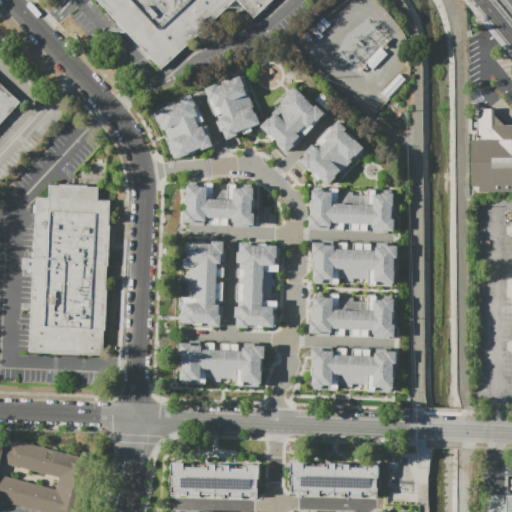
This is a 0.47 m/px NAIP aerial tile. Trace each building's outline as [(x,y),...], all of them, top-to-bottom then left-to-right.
[(91,0),(104,13),(106,11),(117,22),(107,31),(122,32),(159,72),(236,0),(253,19),(263,9),(265,10),(266,9),(267,8),(268,7),(267,6),(273,0),(91,0)] [(330,25),(325,28),(320,22),(319,21),(324,17),(330,25)] [(325,28),(321,32),(316,26),(320,22),(325,28)] [(388,53),(372,70),(365,63),(380,46),(388,53)] [(405,79),(387,98),(381,93),(399,73),(405,79)] [(205,88),(216,84),(217,86),(229,81),(228,80),(240,76),(240,78),(244,76),(250,91),(248,92),(254,107),(252,108),(254,113),(256,112),(261,124),(251,128),(252,130),(243,134),(243,132),(237,135),(237,136),(226,140),(222,131),(221,132),(217,122),(220,120),(220,119),(222,118),(221,114),(215,116),(214,115),(213,116),(206,101),(208,100),(207,98),(209,98),(205,88)] [(0,83),(20,102),(0,124),(0,83)] [(296,89),(305,97),(304,98),(314,107),(317,104),(325,112),(318,120),(319,121),(318,122),(319,123),(308,135),(306,134),(305,136),(301,132),(299,135),(300,136),(299,138),(303,141),(295,149),(293,147),(287,154),(277,145),(277,144),(273,141),(272,142),(265,136),(267,134),(260,127),(268,118),(269,119),(273,114),(272,113),(283,101),(284,103),(289,98),(288,97),(296,89)] [(315,100),(322,92),(333,102),(326,110),(315,100)] [(153,113),(181,101),(180,99),(191,94),(203,122),(198,124),(200,127),(203,126),(203,127),(207,126),(211,135),(209,136),(213,146),(202,150),(187,156),(187,154),(176,159),(176,158),(174,158),(171,151),(173,150),(165,129),(160,130),(153,113)] [(511,191),(479,191),(479,187),(471,187),(471,140),(481,140),(481,135),(478,135),(478,109),(493,109),(493,114),(504,125),(511,125),(511,191)] [(327,185),(320,178),(318,181),(311,175),(312,174),(310,171),(309,172),(298,162),(305,155),(303,153),(311,144),(313,146),(317,142),(316,141),(329,127),(330,128),(337,121),(344,127),(345,126),(348,128),(345,131),(349,135),(350,134),(354,138),(356,137),(364,144),(362,146),(363,147),(362,149),(364,151),(352,164),(350,162),(342,170),(343,171),(341,174),(338,172),(336,174),(337,175),(327,185)] [(0,138),(0,128),(6,122),(11,127),(0,138)] [(254,227),(244,226),(244,228),(233,228),(233,224),(232,224),(232,219),(228,219),(228,226),(209,225),(209,218),(206,218),(206,222),(204,222),(204,227),(193,226),(193,224),(183,224),(183,211),(187,211),(187,197),(186,197),(187,185),(198,186),(198,187),(204,187),(205,183),(213,184),(213,189),(220,189),(220,184),(252,185),(252,188),(254,188),(253,198),(254,198),(253,214),(254,214),(254,227)] [(33,276),(33,270),(20,270),(21,258),(33,259),(35,198),(49,198),(49,186),(60,186),(60,185),(87,186),(87,187),(101,188),(100,200),(109,200),(106,278),(33,276)] [(316,187),(338,187),(337,203),(366,204),(367,189),(393,190),(393,203),(394,204),(393,230),(384,230),(384,233),(372,232),(372,228),(367,228),(367,235),(356,235),(357,231),(348,231),(349,229),(344,228),(344,231),(334,231),(334,228),(329,228),(329,231),(318,230),(318,228),(308,227),(309,216),(312,216),(312,203),(311,203),(311,190),(312,190),(312,189),(316,187)] [(183,323),(183,321),(180,321),(181,297),(188,297),(189,283),(185,283),(185,275),(189,275),(189,268),(181,268),(181,263),(183,263),(183,260),(187,260),(187,254),(186,254),(186,242),(199,242),(199,243),(212,244),(212,241),(223,241),(223,250),(225,251),(225,262),(222,262),(221,268),(224,268),(223,277),(216,277),(216,282),(223,282),(222,301),(215,301),(215,305),(219,305),(219,307),(223,307),(223,311),(222,311),(222,318),(221,317),(221,320),(220,320),(220,327),(204,326),(204,325),(190,325),(190,324),(183,323)] [(239,242),(251,242),(251,243),(267,244),(266,245),(277,246),(277,247),(280,248),(280,255),(279,255),(279,272),(272,272),(272,278),(275,278),(275,287),(271,287),(271,300),(277,300),(277,309),(278,309),(277,317),(277,323),(276,323),(276,326),(272,326),(272,327),(263,326),(263,328),(248,327),(248,328),(236,327),(236,315),(239,316),(239,306),(242,306),(242,302),(236,302),(236,283),(243,283),(243,279),(236,279),(237,268),(244,268),(244,265),(236,265),(237,249),(239,249),(239,242)] [(397,245),(397,258),(396,257),(395,265),(393,265),(393,271),(394,271),(394,284),(392,283),(392,287),(375,286),(375,285),(367,285),(367,279),(354,279),(354,281),(344,281),(344,278),(339,278),(339,283),(323,283),(323,284),(314,284),(314,280),(311,280),(312,242),(324,243),(324,245),(334,245),(333,249),(338,249),(338,242),(348,242),(348,249),(352,249),(353,242),(371,243),(371,250),(375,250),(375,247),(376,247),(376,243),(387,243),(387,244),(397,245)] [(33,276),(106,278),(104,356),(30,353),(33,276)] [(393,297),(393,309),(395,309),(393,337),(384,337),(384,339),(374,338),(374,336),(368,336),(368,338),(349,337),(349,335),(345,335),(345,337),(335,337),(335,335),(330,334),(330,337),(318,336),(318,334),(309,334),(310,322),(312,322),(312,309),(311,309),(312,296),(315,296),(315,293),(339,294),(338,309),(345,309),(345,310),(359,311),(360,310),(368,310),(368,296),(393,297)] [(179,342),(191,343),(191,345),(202,346),(202,350),(205,350),(205,343),(215,344),(214,350),(220,350),(221,344),(237,344),(237,351),(242,351),(242,347),(252,347),(252,345),(265,346),(265,359),(263,359),(262,374),(261,386),(234,385),(235,379),(221,379),(221,382),(212,382),(212,379),(206,378),(206,384),(179,383),(180,368),(181,368),(182,355),(179,355),(179,342)] [(311,348),(323,348),(323,351),(333,351),(333,355),(337,355),(338,349),(347,349),(347,356),(352,356),(352,349),(370,349),(370,356),(374,356),(374,353),(384,353),(384,351),(396,351),(396,364),(393,364),(393,370),(395,370),(394,379),(392,379),(392,390),(391,390),(391,393),(383,393),(383,390),(380,389),(380,388),(375,388),(375,392),(365,392),(366,385),(353,384),(353,388),(344,387),(344,384),(338,384),(338,390),(329,390),(329,389),(314,389),(314,387),(310,387),(310,367),(313,367),(313,360),(311,360),(311,348)] [(7,436),(70,453),(67,464),(78,467),(71,492),(80,494),(74,511),(47,511),(0,499),(0,440),(5,442),(7,436)] [(291,462),(304,462),(304,466),(327,466),(327,463),(341,463),(341,464),(349,464),(349,467),(366,468),(366,464),(376,464),(376,461),(382,461),(382,471),(381,471),(380,490),(379,490),(378,497),(306,496),(306,495),(290,495),(291,462)] [(171,463),(185,463),(184,467),(207,468),(207,464),(222,464),(222,465),(229,465),(229,468),(246,468),(246,465),(258,465),(258,469),(258,479),(257,479),(257,499),(227,498),(227,497),(223,497),(223,498),(186,497),(186,496),(170,496),(170,486),(171,486),(171,477),(170,476),(171,463)]
